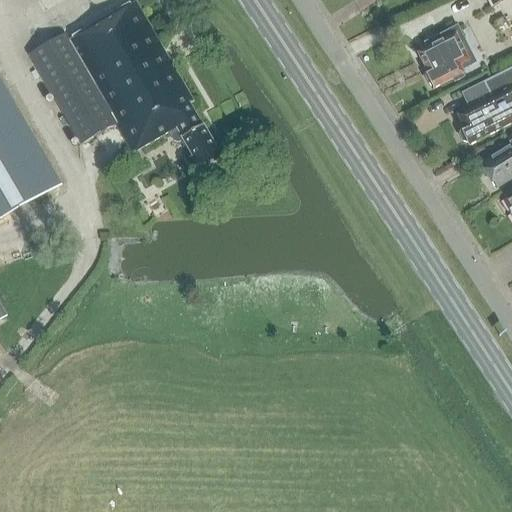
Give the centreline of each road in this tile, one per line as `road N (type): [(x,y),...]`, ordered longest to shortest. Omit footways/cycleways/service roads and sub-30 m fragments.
road 1 (primary): [(511,394),(254,0)]
road 2 (unclassified): [(511,327),(301,0)]
